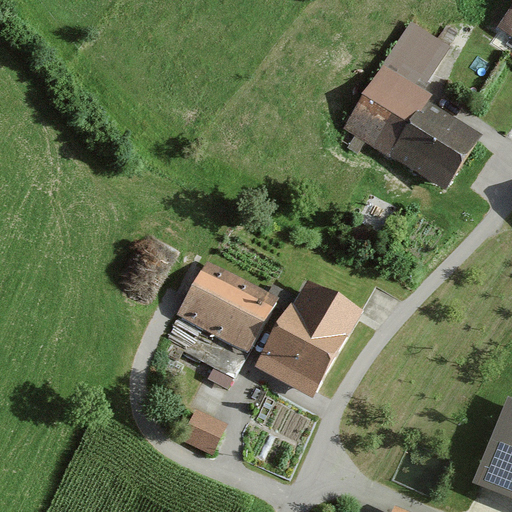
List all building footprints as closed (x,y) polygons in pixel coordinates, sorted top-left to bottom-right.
[(421,31),(356,129),(464,200),(501,145),(441,106),(460,56),(421,31)] [(288,304),(214,270),(188,326),(262,360),(288,304)] [(320,289),(275,376),(331,406),(376,318),(320,289)] [(214,367),(206,390),(226,397),(234,374),(214,367)] [(232,429),(202,417),(190,449),(220,460),(232,429)] [(511,418),(488,482),(511,491),(511,418)]
